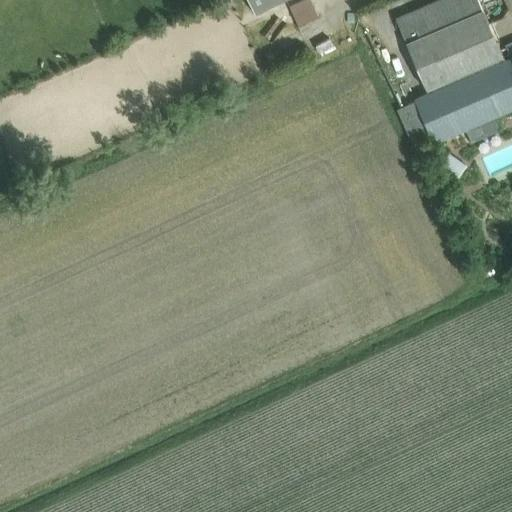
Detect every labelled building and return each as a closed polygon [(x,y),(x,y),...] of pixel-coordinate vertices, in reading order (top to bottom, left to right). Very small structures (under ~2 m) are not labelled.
[(248,0),(254,13),(283,0),(248,0)] [(319,17),(311,0),(303,0),(290,6),(299,26),(319,17)] [(434,0),(421,6),(432,31),(445,25),(434,0)] [(448,0),(434,0),(445,25),(458,19),(448,0)] [(464,0),(448,0),(458,19),(470,14),(464,0)] [(479,0),(464,0),(470,14),(483,8),(479,0)] [(421,6),(409,11),(420,36),(432,31),(421,6)] [(432,31),(420,36),(407,42),(428,90),(399,103),(419,148),(511,106),(511,42),(504,46),(508,56),(505,58),(483,8),(470,14),(458,19),(445,25),(432,31)] [(407,42),(420,36),(409,11),(396,17),(407,42)] [(449,177),(460,161),(449,154),(438,169),(449,177)]
